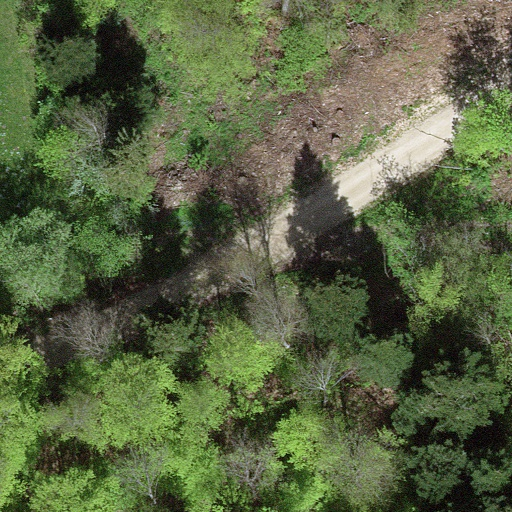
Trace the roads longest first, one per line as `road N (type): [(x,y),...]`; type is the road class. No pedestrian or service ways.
road 1 (track): [(0,371),(183,293),(511,95)]
road 2 (track): [(267,246),(411,220),(511,215)]
